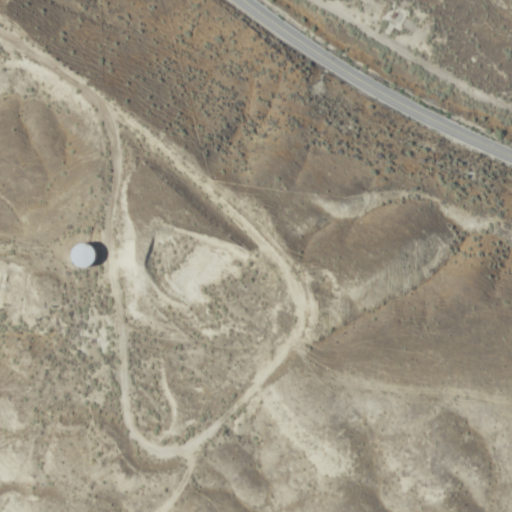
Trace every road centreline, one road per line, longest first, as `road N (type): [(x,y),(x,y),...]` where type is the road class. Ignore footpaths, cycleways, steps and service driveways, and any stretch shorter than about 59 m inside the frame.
road 1 (track): [(172,156),(108,101),(111,337),(121,417),(159,448),(294,331),(291,269),(172,156)]
road 2 (tertiary): [(511,153),(396,96),(253,0)]
road 3 (track): [(108,101),(49,60),(0,43)]
